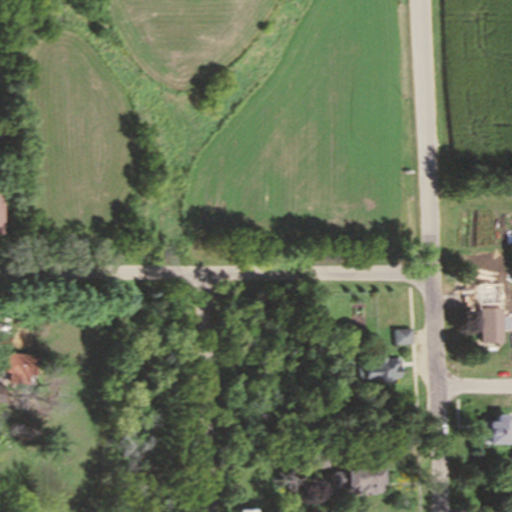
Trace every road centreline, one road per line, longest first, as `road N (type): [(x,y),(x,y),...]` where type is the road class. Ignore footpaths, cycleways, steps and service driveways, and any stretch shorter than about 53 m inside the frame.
road 1 (secondary): [(438,511),(418,0)]
road 2 (tertiary): [(427,272),(0,270)]
road 3 (residential): [(204,511),(198,273)]
